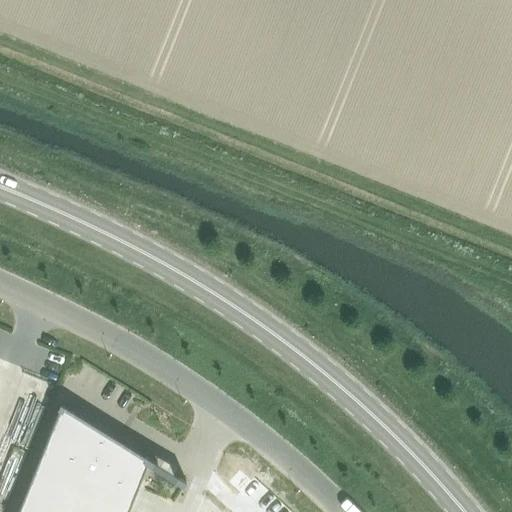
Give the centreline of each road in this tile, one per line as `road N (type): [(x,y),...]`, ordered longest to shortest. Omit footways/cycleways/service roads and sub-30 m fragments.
road 1 (primary): [(0,187),(156,260),(277,338),(382,426),(463,511)]
road 2 (track): [(511,278),(0,73)]
road 3 (unclassified): [(0,284),(183,382),(342,511)]
